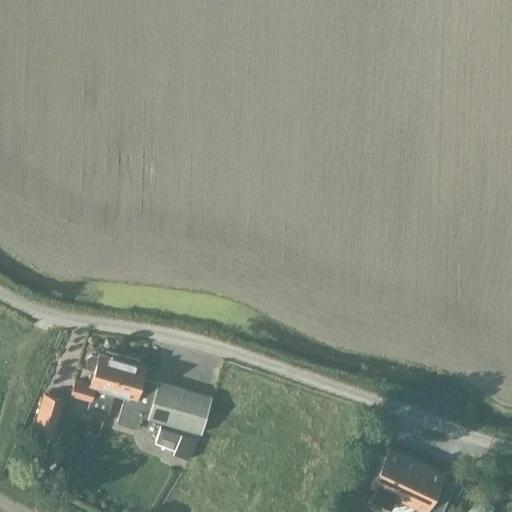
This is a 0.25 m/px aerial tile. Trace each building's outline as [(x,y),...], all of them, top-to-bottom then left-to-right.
[(110,401),(113,390),(122,355),(106,350),(105,354),(98,352),(97,356),(91,354),(87,356),(85,363),(87,366),(94,368),(89,384),(74,380),(70,393),(90,399),(91,396),(110,401)] [(139,359),(122,355),(113,390),(124,393),(116,421),(137,427),(141,413),(147,415),(147,417),(201,432),(211,396),(157,381),(156,384),(141,379),(145,365),(138,363),(139,359)] [(63,398),(43,393),(33,431),(52,437),(63,398)] [(173,452),(188,458),(195,438),(159,425),(153,441),(174,449),(173,452)] [(374,485),(367,500),(387,509),(394,494),(424,508),(426,509),(441,476),(443,472),(386,446),(369,482),(374,485)]
